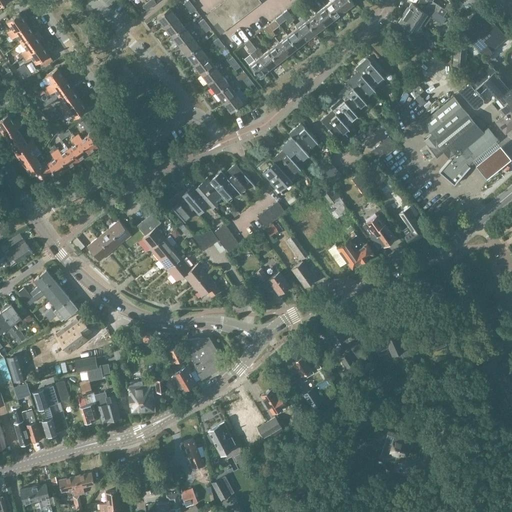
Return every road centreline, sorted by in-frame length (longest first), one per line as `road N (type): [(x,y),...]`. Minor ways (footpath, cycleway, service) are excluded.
road 1 (residential): [(225,141),(265,124),(387,0)]
road 2 (residential): [(414,511),(469,320)]
road 3 (tertiary): [(266,336),(284,320),(436,252)]
road 4 (residential): [(36,0),(139,146)]
road 5 (tertiary): [(186,323),(128,311),(54,249)]
road 6 (tertiary): [(128,436),(216,388),(252,353)]
road 7 (residential): [(186,113),(182,97),(90,0)]
road 8 (tertiary): [(0,470),(128,436)]
road 9 (residential): [(35,221),(139,146)]
